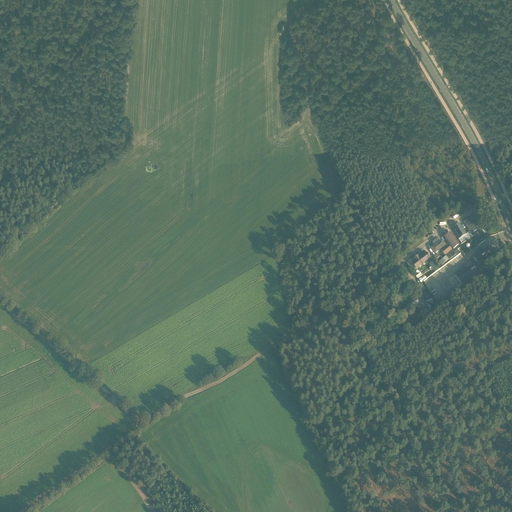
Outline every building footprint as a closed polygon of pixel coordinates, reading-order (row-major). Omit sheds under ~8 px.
[(464,222),(471,234),(477,230),(469,219),(464,222)] [(452,228),(460,239),(466,235),(459,224),(452,228)] [(479,237),(473,240),(477,246),(487,239),(483,234),(487,232),(484,228),(481,230),(478,226),(476,227),(479,231),(476,233),(479,237)] [(459,245),(450,233),(444,237),(453,249),(459,245)] [(434,245),(431,248),(435,254),(446,246),(441,240),(439,241),(437,239),(432,243),(434,245)] [(445,256),(438,262),(441,266),(455,255),(447,245),(440,250),(445,256)] [(478,265),(492,256),(492,255),(487,249),(474,258),(478,265)] [(412,265),(415,269),(430,258),(427,253),(419,259),(417,256),(413,259),(415,262),(412,265)] [(430,260),(432,263),(439,257),(437,254),(430,260)] [(454,275),(462,286),(478,274),(475,270),(478,267),(474,260),(454,275)] [(433,262),(429,265),(435,273),(438,270),(433,262)] [(397,314),(405,321),(421,306),(414,298),(397,314)] [(411,319),(416,323),(422,316),(417,312),(411,319)]
